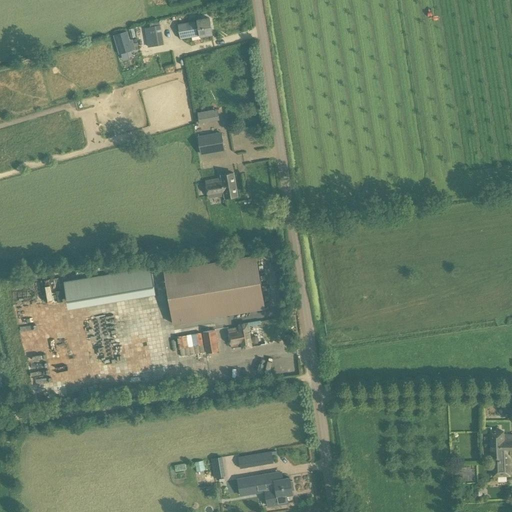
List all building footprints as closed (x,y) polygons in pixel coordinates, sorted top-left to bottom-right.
[(197,21),(174,25),(175,31),(179,30),(180,40),(199,37),(200,38),(212,35),(209,17),(197,19),(197,21)] [(160,26),(150,28),(153,47),(163,45),(160,26)] [(132,50),(127,32),(114,35),(119,54),(132,50)] [(213,119),(211,110),(198,113),(200,121),(213,119)] [(225,149),(222,133),(198,137),(201,154),(225,149)] [(237,196),(233,173),(221,175),(222,178),(206,181),(209,198),(225,195),(225,198),(237,196)] [(256,255),(164,271),(173,324),(265,308),(256,255)] [(72,306),(159,292),(155,264),(67,278),(72,306)] [(239,327),(228,329),(232,348),(242,347),(243,349),(252,347),(248,323),(239,325),(239,327)] [(220,351),(216,330),(203,332),(207,353),(220,351)] [(504,431),(491,431),(491,460),(492,460),(492,475),(509,475),(509,457),(511,457),(511,434),(504,434),(504,431)] [(274,462),(273,456),(279,455),(278,451),(273,452),(266,453),(267,463),(274,462)] [(214,476),(226,475),(224,455),(212,456),(214,476)] [(255,466),(253,455),(240,457),(242,468),(255,466)] [(274,473),(239,479),(241,494),(271,490),(273,505),(287,503),(286,495),(293,494),(292,490),(294,490),(293,481),(290,481),(290,477),(282,479),(281,475),(275,476),(274,473)]
